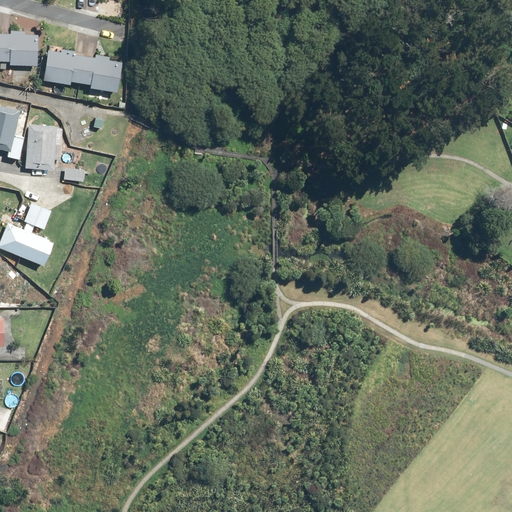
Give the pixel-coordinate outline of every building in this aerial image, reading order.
[(36,35),(0,33),(0,64),(35,66),(36,35)] [(121,62),(46,50),(41,80),(116,92),(121,62)] [(0,149),(8,152),(17,110),(0,105),(0,149)] [(27,124),(23,167),(51,169),(54,127),(27,124)] [(84,169),(63,166),(61,180),(82,183),(84,169)] [(49,209),(30,203),(24,222),(43,228),(49,209)] [(7,224),(0,240),(0,248),(41,265),(51,242),(7,224)] [(20,371),(9,392),(16,395),(27,374),(20,371)]
